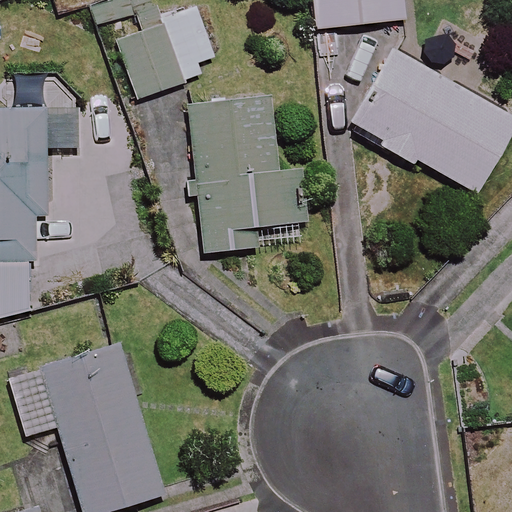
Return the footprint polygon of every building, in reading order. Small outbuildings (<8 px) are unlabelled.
[(400,22),(398,0),(310,0),(313,30),(400,22)] [(179,81),(160,27),(110,45),(131,101),(167,88),(167,87),(184,81),(183,80),(179,81)] [(511,127),(511,120),(387,51),(346,125),(474,196),(511,127)] [(65,74),(1,80),(4,111),(0,111),(0,321),(28,319),(23,261),(32,261),(28,215),(45,214),(39,152),(72,149),(65,74)] [(274,167),(265,99),(184,109),(203,254),(299,242),(289,165),(274,167)] [(108,511),(162,496),(117,350),(5,384),(22,439),(55,429),(80,511),(108,511)]
